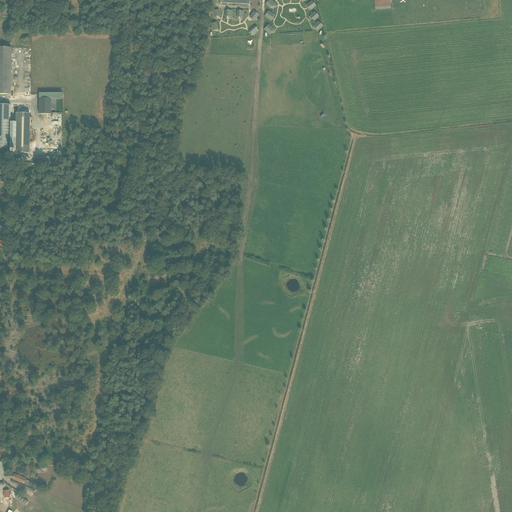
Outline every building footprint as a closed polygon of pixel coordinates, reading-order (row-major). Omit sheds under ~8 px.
[(373,0),(374,10),(390,9),(389,0),(373,0)] [(228,21),(243,22),(243,12),(229,11),(228,21)] [(0,47),(0,95),(10,95),(11,48),(0,47)] [(38,99),(38,114),(51,114),(51,99),(38,99)] [(0,154),(9,154),(9,151),(15,151),(15,154),(29,154),(30,114),(16,114),(16,123),(10,123),(10,106),(3,106),(0,105),(0,154)] [(8,473),(7,477),(9,478),(11,479),(12,479),(24,485),(25,480),(26,479),(14,474),(13,476),(8,473)] [(12,479),(11,482),(20,487),(31,492),(32,489),(29,487),(24,485),(12,479)]
